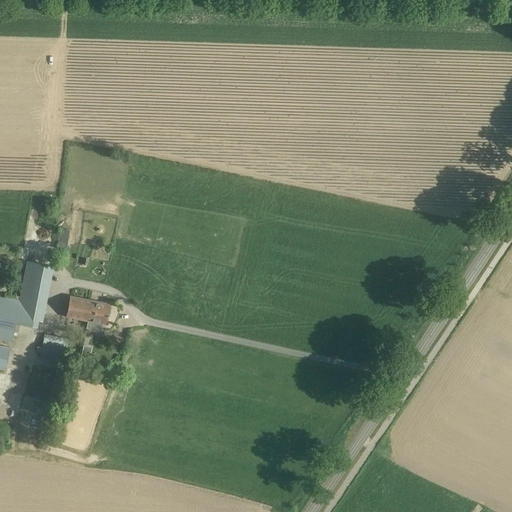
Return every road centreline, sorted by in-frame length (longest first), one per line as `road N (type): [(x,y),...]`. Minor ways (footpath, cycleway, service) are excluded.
road 1 (unknown): [(402,375),(147,323),(118,297),(60,279)]
road 2 (secondary): [(310,511),(511,213)]
